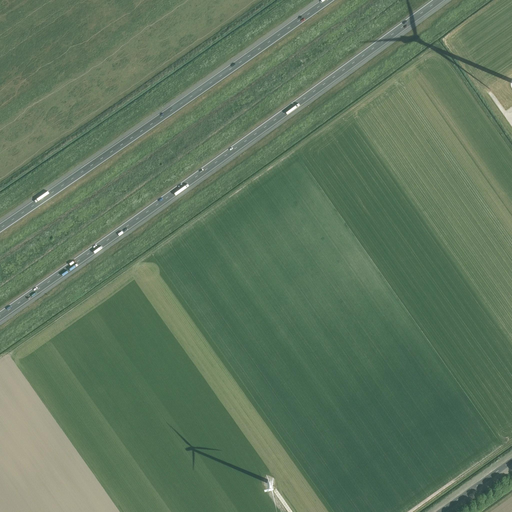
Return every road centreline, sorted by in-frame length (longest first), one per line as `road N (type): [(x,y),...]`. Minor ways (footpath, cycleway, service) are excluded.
road 1 (motorway): [(0,314),(439,0)]
road 2 (motorway): [(326,0),(0,224)]
